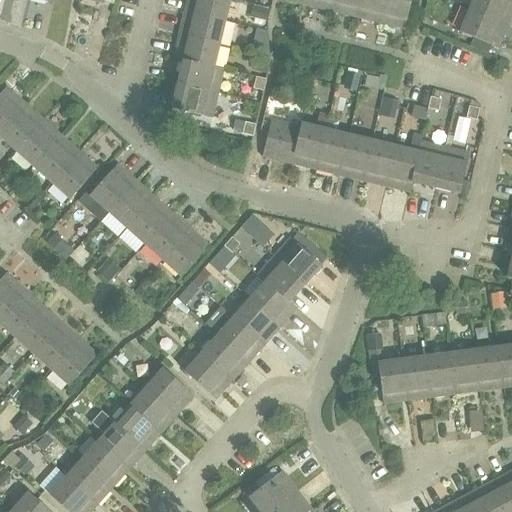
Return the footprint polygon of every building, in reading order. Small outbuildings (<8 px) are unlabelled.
[(186,0),(183,13),(224,23),(229,0),(186,0)] [(310,0),(309,7),(333,12),(335,0),(310,0)] [(360,0),(335,0),(333,12),(357,18),(360,0)] [(360,0),(357,18),(381,23),(385,0),(360,0)] [(411,0),(385,0),(381,23),(405,29),(411,0)] [(507,25),(511,13),(511,0),(472,0),(469,8),(507,25)] [(497,48),(507,25),(469,8),(459,31),(497,48)] [(178,37),(218,47),(224,23),(183,13),(178,37)] [(182,62),(213,70),(218,47),(178,37),(172,60),(182,62)] [(176,86),(217,96),(223,72),(213,70),(182,62),(176,86)] [(253,89),(263,91),(266,80),(256,77),(253,89)] [(217,96),(176,86),(171,109),(212,118),(217,96)] [(0,131),(25,104),(7,88),(0,95),(0,131)] [(441,100),(430,97),(428,109),(438,111),(441,100)] [(43,121),(25,104),(0,131),(0,138),(15,152),(43,121)] [(468,106),(466,117),(475,120),(478,109),(468,106)] [(319,128),(326,129),(329,117),(321,115),(318,127),(319,128)] [(286,163),(295,125),(271,119),(262,157),(286,163)] [(43,121),(15,152),(33,168),(61,137),(43,121)] [(245,123),(242,134),(252,136),(255,125),(245,123)] [(300,127),(295,125),(286,163),(309,168),(319,128),(318,127),(301,123),(300,127)] [(343,133),(326,129),(319,128),(309,168),(333,174),(343,133)] [(343,133),(333,174),(357,180),(367,139),(343,133)] [(80,153),(61,137),(33,168),(51,184),(80,153)] [(390,145),(387,144),(367,139),(357,180),(381,186),(390,145)] [(418,151),(414,151),(404,191),(410,193),(412,183),(431,187),(441,146),(421,142),(420,141),(418,151)] [(410,150),(395,146),(390,145),(381,186),(404,191),(414,151),(410,150)] [(447,148),(441,146),(431,187),(458,194),(468,153),(447,148)] [(98,170),(80,153),(51,184),(69,201),(98,170)] [(107,213),(135,182),(117,165),(89,197),(107,213)] [(135,182),(107,213),(126,229),(153,198),(135,182)] [(153,198),(126,229),(144,245),(172,214),(153,198)] [(162,262),(190,230),(172,214),(144,245),(162,262)] [(249,219),(241,228),(248,235),(256,226),(249,219)] [(190,230),(162,262),(180,278),(208,247),(190,230)] [(232,238),(224,247),(232,254),(240,245),(232,238)] [(291,238),(276,255),(307,283),(322,266),(312,257),(291,238)] [(307,283),(276,255),(259,273),(267,280),(290,301),(307,283)] [(97,272),(109,282),(121,269),(108,258),(97,272)] [(0,319),(25,292),(6,274),(0,280),(0,319)] [(267,280),(250,299),(282,326),(298,308),(290,301),(267,280)] [(25,292),(0,319),(0,325),(15,339),(43,308),(25,292)] [(282,326),(250,299),(234,317),(265,345),(282,326)] [(43,308),(15,339),(33,355),(61,324),(43,308)] [(234,317),(217,336),(249,363),(265,345),(234,317)] [(61,324),(33,355),(51,371),(79,340),(61,324)] [(217,336),(201,354),(232,382),(249,363),(217,336)] [(79,340),(51,371),(69,387),(96,356),(79,340)] [(511,345),(497,347),(503,388),(511,387),(511,345)] [(473,350),(479,392),(503,388),(497,347),(473,350)] [(449,354),(455,395),(479,392),(473,350),(449,354)] [(368,352),(371,380),(379,379),(382,404),(407,401),(401,360),(381,362),(379,351),(368,352)] [(232,382),(201,354),(185,372),(216,400),(232,382)] [(425,357),(431,398),(455,395),(449,354),(425,357)] [(425,357),(401,360),(407,401),(431,398),(425,357)] [(0,367),(0,381),(3,384),(13,372),(3,363),(0,367)] [(147,387),(178,415),(194,397),(163,369),(147,387)] [(147,387),(131,405),(162,433),(178,415),(147,387)] [(146,451),(162,433),(131,405),(115,423),(146,451)] [(104,434),(98,441),(129,469),(146,451),(115,423),(102,411),(91,423),(104,434)] [(22,435),(33,423),(23,414),(12,426),(22,435)] [(129,469),(98,441),(82,460),(113,488),(129,469)] [(82,460),(66,478),(97,506),(113,488),(82,460)] [(3,467),(0,470),(0,486),(1,487),(12,475),(3,467)] [(511,470),(497,479),(511,507),(511,470)] [(260,511),(269,511),(297,491),(282,472),(249,498),(260,511)] [(91,511),(97,506),(66,478),(50,496),(67,511),(91,511)] [(486,511),(511,511),(511,507),(497,479),(475,490),(486,511)] [(459,511),(486,511),(475,490),(454,502),(459,511)] [(297,491),(269,511),(309,511),(312,510),(297,491)] [(12,511),(13,511),(49,511),(28,493),(12,511)] [(434,511),(459,511),(454,502),(434,511)]
